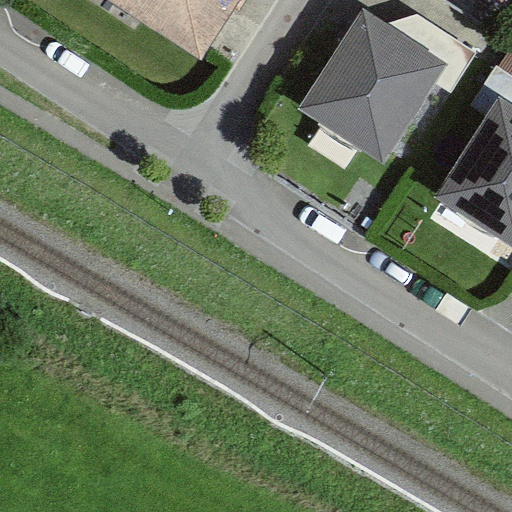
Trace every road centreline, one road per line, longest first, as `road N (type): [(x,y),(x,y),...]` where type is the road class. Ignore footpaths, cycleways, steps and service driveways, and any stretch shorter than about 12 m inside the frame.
road 1 (residential): [(511,367),(198,162)]
road 2 (residential): [(198,162),(0,41)]
road 3 (residential): [(307,0),(198,162)]
